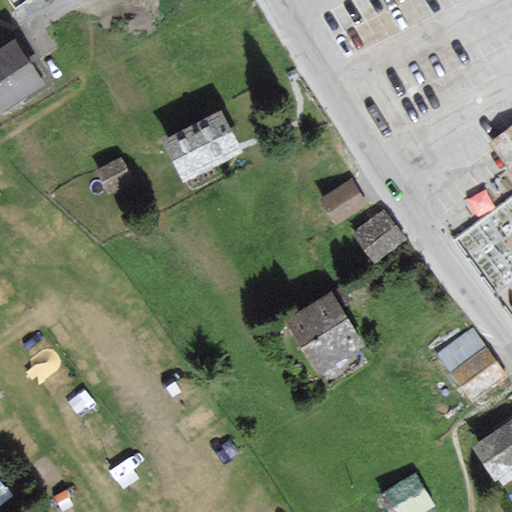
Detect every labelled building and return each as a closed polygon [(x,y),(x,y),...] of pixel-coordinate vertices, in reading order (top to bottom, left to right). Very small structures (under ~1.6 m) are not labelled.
[(0,107),(39,83),(15,45),(0,53),(0,107)] [(239,151),(219,114),(166,143),(186,179),(239,151)] [(511,126),(484,148),(511,184),(511,126)] [(131,178),(122,160),(101,170),(109,188),(131,178)] [(364,204),(351,183),(322,201),(335,222),(364,204)] [(404,239),(384,212),(355,234),(374,260),(404,239)] [(334,304),(328,295),(289,321),(320,369),(360,343),(334,304)] [(504,373),(485,349),(454,373),(472,397),(494,380),(504,373)] [(511,418),(476,441),(495,471),(511,460),(511,418)] [(417,511),(433,503),(416,474),(387,490),(399,511),(417,511)]
